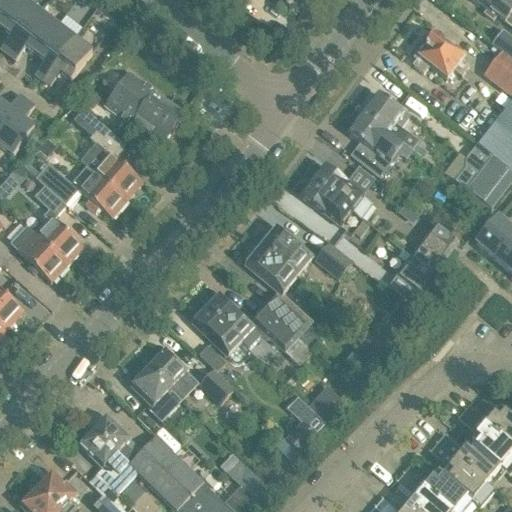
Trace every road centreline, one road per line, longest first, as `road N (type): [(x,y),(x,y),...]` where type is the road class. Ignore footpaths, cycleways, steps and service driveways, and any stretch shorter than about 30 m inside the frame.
road 1 (residential): [(0,435),(200,220),(289,108)]
road 2 (residential): [(307,511),(462,362),(511,372)]
road 3 (residential): [(289,108),(144,0)]
road 4 (residential): [(289,108),(371,0)]
